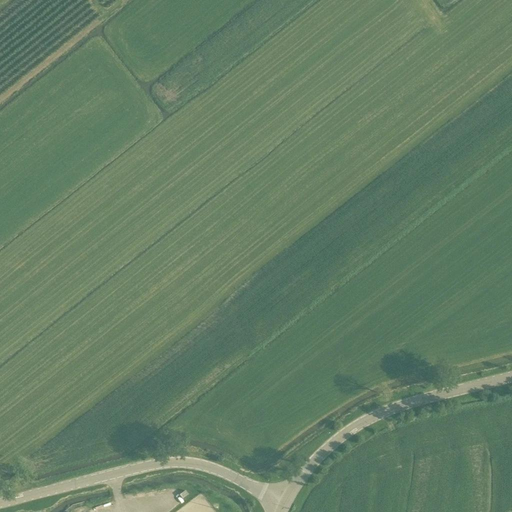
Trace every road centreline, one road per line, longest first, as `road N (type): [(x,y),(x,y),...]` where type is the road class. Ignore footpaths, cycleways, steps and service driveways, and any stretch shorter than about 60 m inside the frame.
road 1 (tertiary): [(0,505),(167,464),(205,467),(281,504)]
road 2 (tertiary): [(281,504),(350,431),(413,403),(511,378)]
